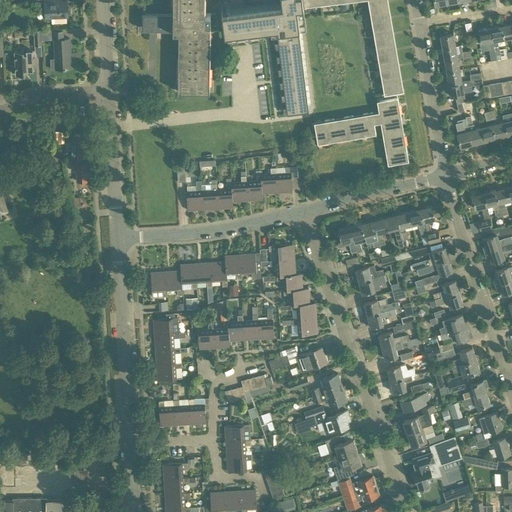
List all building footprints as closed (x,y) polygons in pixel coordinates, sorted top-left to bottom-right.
[(55,0),(46,0),(44,0),(45,18),(54,18),(54,23),(66,22),(66,17),(68,17),(68,15),(70,15),(71,14),(70,9),(69,8),(68,8),(67,1),(55,2),(55,0)] [(142,13),(142,30),(152,30),(179,31),(178,42),(178,92),(209,93),(210,31),(210,14),(204,14),(204,0),(173,0),(173,13),(152,13),(142,13)] [(222,9),(221,9),(224,34),(269,28),(270,28),(277,27),(287,113),(309,111),(309,110),(308,110),(299,32),(303,32),(306,31),(303,6),(302,0),(281,0),(282,7),(276,8),(275,6),(223,12),(222,9)] [(302,0),(303,6),(351,0),(367,0),(384,93),(381,94),(382,99),(376,100),(378,111),(324,121),(325,123),(315,125),(318,143),(375,133),(374,123),(380,122),(388,164),(408,160),(397,97),(396,92),(401,91),(384,0),(302,0)] [(511,24),(502,26),(504,39),(511,38),(511,43),(511,24)] [(502,26),(490,28),(496,60),(508,58),(506,49),(499,50),(497,40),(504,39),(502,26)] [(490,28),(478,30),(480,43),(487,42),(491,61),(496,60),(490,28)] [(41,30),(33,31),(35,56),(42,56),(41,46),(42,46),(41,30)] [(63,31),(51,31),(51,40),(54,39),(55,69),(71,68),(69,38),(63,39),(63,31)] [(453,34),(440,36),(442,48),(455,46),(453,34)] [(455,46),(442,48),(444,60),(457,58),(462,57),(470,55),(470,50),(462,52),(461,45),(455,46)] [(23,51),(14,51),(15,75),(25,74),(24,69),(27,69),(27,71),(33,71),(33,63),(33,58),(32,58),(32,50),(26,51),(26,53),(23,53),(23,51)] [(457,58),(444,60),(446,72),(459,69),(457,58)] [(459,69),(446,72),(449,84),(462,81),(459,69)] [(462,81),(449,84),(451,96),(464,93),(463,87),(482,84),(481,78),(470,80),(462,81)] [(506,81),(500,82),(503,95),(509,94),(506,81)] [(500,82),(494,83),(497,96),(503,95),(500,82)] [(494,83),(489,84),(491,97),(497,96),(494,83)] [(465,117),(466,118),(472,144),(484,141),(480,127),(473,129),(470,116),(465,117)] [(462,121),(455,123),(458,133),(457,133),(460,147),(472,144),(466,118),(461,119),(462,121)] [(504,121),(492,124),(495,138),(507,136),(504,121)] [(492,124),(480,127),(484,141),(495,138),(492,124)] [(55,132),(55,140),(59,140),(59,145),(66,145),(66,132),(55,132)] [(166,136),(143,138),(144,152),(145,167),(145,182),(146,197),(147,212),(170,210),(169,196),(168,181),(168,166),(167,151),(166,136)] [(66,142),(66,150),(72,150),(71,158),(75,158),(75,157),(83,158),(83,164),(87,164),(88,156),(83,156),(83,140),(72,140),(72,142),(66,142)] [(74,164),(74,170),(77,170),(76,181),(87,181),(88,164),(87,164),(83,164),(83,158),(75,157),(75,158),(75,164),(74,164)] [(184,165),(177,166),(178,181),(185,180),(184,165)] [(276,167),(277,191),(277,192),(278,192),(278,190),(292,190),(292,191),(291,177),(298,177),(297,166),(276,167)] [(271,174),(261,174),(262,193),(263,193),(263,191),(277,191),(276,167),(270,168),(271,174)] [(256,181),(246,181),(247,199),(247,201),(249,200),(249,199),(262,198),(262,200),(263,199),(262,193),(261,174),(260,174),(260,171),(255,171),(256,175),(256,181)] [(241,182),(232,182),(233,202),(234,201),(234,200),(247,199),(246,181),(245,172),(240,172),(241,176),(241,182)] [(226,189),(217,190),(218,207),(218,208),(219,208),(219,207),(233,206),(233,202),(232,182),(226,183),(226,189)] [(211,190),(201,191),(202,208),(203,208),(203,209),(204,209),(204,208),(218,207),(217,190),(216,183),(211,184),(211,190)] [(197,191),(186,192),(187,210),(189,210),(189,208),(202,208),(201,191),(201,184),(196,185),(197,191)] [(507,187),(495,190),(501,215),(507,214),(504,202),(510,200),(507,187)] [(495,190),(484,193),(487,206),(493,205),(496,216),(501,215),(495,190)] [(484,193),(472,196),(475,209),(481,207),(484,219),(478,220),(481,231),(492,228),(487,206),(484,193)] [(420,209),(426,236),(428,244),(440,241),(437,231),(431,232),(428,221),(435,220),(434,217),(440,216),(438,207),(432,208),(431,206),(420,209)] [(420,209),(408,212),(411,225),(417,224),(421,237),(426,236),(420,209)] [(408,212),(397,215),(403,240),(409,239),(407,232),(406,232),(405,227),(411,225),(408,212)] [(397,215),(385,218),(388,231),(394,229),(397,241),(398,241),(400,248),(404,247),(403,240),(397,215)] [(385,218),(373,221),(376,234),(388,231),(385,218)] [(373,221),(362,224),(365,237),(371,235),(374,247),(379,246),(378,239),(376,234),(373,221)] [(362,224),(350,226),(356,252),(362,250),(359,238),(365,237),(362,224)] [(511,225),(499,229),(500,235),(511,231),(511,225)] [(340,236),(336,237),(339,247),(349,244),(351,253),(356,251),(356,252),(350,226),(338,229),(340,236)] [(484,239),(482,240),(484,246),(483,246),(485,251),(511,242),(511,241),(511,237),(499,240),(497,234),(484,238),(484,239)] [(511,242),(485,251),(486,256),(489,255),(492,262),(504,258),(503,252),(511,248),(511,242)] [(275,250),(276,260),(294,259),(294,258),(293,258),(292,245),(294,244),(293,244),(269,245),(269,250),(275,250)] [(425,247),(415,250),(417,256),(427,253),(425,247)] [(434,258),(422,261),(424,267),(449,260),(445,247),(432,251),(434,258)] [(241,254),(240,254),(241,273),(251,272),(252,278),(262,278),(261,266),(261,261),(265,261),(267,261),(266,248),(260,249),(260,253),(254,253),(255,255),(241,256),(241,254)] [(351,258),(346,259),(347,266),(359,263),(356,252),(350,254),(351,258)] [(226,255),(225,255),(227,274),(236,273),(237,279),(242,279),(241,273),(240,254),(240,256),(226,257),(226,255)] [(212,262),(211,262),(212,281),(222,280),(222,286),(227,286),(227,274),(225,255),(225,263),(212,264),(212,262)] [(389,264),(395,263),(396,263),(395,261),(393,255),(380,258),(382,266),(389,264)] [(276,265),(277,274),(295,273),(295,272),(294,273),(293,259),(295,259),(294,259),(276,260),(270,260),(270,265),(276,265)] [(449,260),(424,267),(429,265),(431,271),(437,269),(439,275),(452,271),(449,260)] [(196,263),(197,282),(207,281),(207,287),(212,287),(212,281),(211,262),(210,262),(210,264),(197,265),(196,263)] [(182,264),(181,264),(182,289),(197,288),(197,282),(196,263),(195,263),(195,265),(182,266),(182,264)] [(166,271),(167,290),(177,289),(177,295),(178,301),(183,300),(182,289),(181,264),(180,264),(181,272),(167,273),(167,271),(166,271)] [(369,266),(356,270),(359,282),(378,277),(384,276),(382,270),(370,273),(369,266)] [(497,278),(493,279),(495,284),(511,278),(511,272),(509,273),(507,268),(495,271),(497,278)] [(168,296),(167,290),(166,271),(166,273),(152,274),(152,272),(151,272),(152,297),(168,296)] [(283,280),(284,289),(302,288),(302,287),(301,287),(300,274),(302,274),(301,273),(295,273),(277,274),(277,280),(283,280)] [(418,282),(415,283),(416,287),(436,281),(434,275),(422,279),(423,280),(418,282)] [(378,277),(359,282),(362,293),(375,290),(373,284),(385,281),(384,276),(378,277)] [(511,278),(495,284),(497,289),(500,288),(502,295),(511,291),(511,278)] [(444,291),(432,294),(434,300),(459,292),(455,280),(442,284),(444,291)] [(416,288),(418,294),(426,291),(438,287),(436,281),(416,287),(416,288)] [(391,285),(392,291),(405,288),(403,282),(391,285)] [(290,294),(291,303),(309,303),(309,302),(308,302),(307,289),(309,289),(309,288),(302,288),(284,289),(284,295),(290,294)] [(407,297),(406,294),(405,288),(392,291),(394,300),(407,297)] [(435,301),(429,303),(430,308),(448,302),(450,308),(462,304),(459,292),(434,300),(435,301)] [(377,300),(364,303),(367,315),(395,308),(400,307),(398,301),(388,303),(387,298),(377,300)] [(168,301),(158,302),(159,310),(168,310),(168,301)] [(297,309),(298,318),(316,317),(316,316),(315,316),(314,303),(316,303),(315,302),(309,303),(291,303),(291,309),(297,309)] [(253,320),(243,320),(244,339),(245,339),(245,337),(259,336),(259,338),(258,319),(257,306),(252,306),(252,314),(253,320)] [(268,319),(258,319),(259,338),(260,338),(260,336),(273,336),(273,337),(274,337),(272,308),(267,308),(268,319)] [(395,308),(367,315),(370,327),(383,324),(382,317),(396,313),(395,308)] [(238,321),(229,321),(230,338),(244,337),(244,339),(243,320),(242,309),(238,310),(238,315),(238,321)] [(444,309),(434,313),(435,318),(446,315),(444,309)] [(451,325),(439,328),(441,334),(465,326),(469,325),(467,320),(464,321),(462,314),(449,318),(451,325)] [(414,315),(401,318),(403,324),(415,321),(414,315)] [(446,315),(435,318),(430,320),(431,325),(447,320),(446,315)] [(154,333),(179,332),(178,317),(175,317),(166,318),(154,319),(154,320),(155,320),(156,333),(154,333)] [(316,317),(298,318),(292,319),(282,320),(282,324),(298,323),(299,334),(317,333),(317,331),(316,331),(315,318),(317,318),(316,317)] [(223,327),(213,328),(215,347),(216,347),(215,345),(229,344),(229,346),(230,346),(229,340),(230,340),(230,338),(229,321),(227,321),(223,321),(223,327)] [(215,347),(213,328),(213,322),(208,322),(208,328),(198,329),(199,348),(201,348),(200,346),(214,345),(214,347),(215,347)] [(403,324),(393,327),(394,333),(405,330),(403,324)] [(443,340),(451,337),(453,343),(472,337),(469,325),(465,326),(441,334),(443,340)] [(155,348),(180,347),(180,337),(179,332),(154,333),(155,334),(156,334),(157,348),(155,348)] [(392,332),(379,335),(382,347),(409,340),(408,335),(405,336),(405,335),(398,337),(393,338),(392,332)] [(409,340),(382,347),(385,359),(398,356),(396,350),(422,343),(421,337),(409,340)] [(451,342),(439,346),(441,352),(453,348),(451,342)] [(439,346),(432,348),(434,354),(436,354),(441,352),(439,346)] [(156,363),(156,364),(175,362),(175,352),(188,352),(188,347),(180,347),(155,348),(155,349),(157,349),(158,363),(156,363)] [(322,347),(296,356),(302,371),(328,362),(325,355),(322,347)] [(461,357),(453,360),(455,366),(476,359),(472,347),(459,351),(461,357)] [(441,352),(436,354),(438,360),(455,354),(453,348),(441,352)] [(412,351),(400,354),(402,359),(414,356),(412,351)] [(287,354),(269,360),(272,369),(290,363),(287,354)] [(476,359),(455,366),(451,367),(453,373),(461,370),(463,376),(467,374),(467,375),(480,371),(476,359)] [(175,362),(156,364),(158,364),(159,378),(157,378),(157,379),(176,378),(176,367),(182,367),(181,362),(175,362)] [(400,365),(387,369),(390,380),(403,377),(400,365)] [(268,385),(266,377),(264,373),(259,375),(262,386),(268,385)] [(323,385),(311,389),(314,396),(342,386),(340,379),(340,378),(339,375),(338,375),(338,373),(321,379),(323,385)] [(403,377),(390,380),(393,392),(406,389),(405,383),(416,380),(415,374),(408,376),(403,377)] [(262,386),(259,375),(253,376),(256,388),(262,386)] [(447,380),(437,383),(438,389),(449,386),(451,385),(464,381),(462,375),(447,380)] [(256,388),(253,376),(247,378),(250,390),(256,388)] [(306,376),(288,383),(290,389),(309,382),(306,376)] [(250,390),(247,378),(241,380),(243,386),(244,391),(249,390),(250,390)] [(485,379),(483,380),(470,384),(472,390),(462,393),(464,399),(486,392),(485,388),(488,387),(485,379)] [(464,381),(451,385),(453,391),(466,387),(464,381)] [(431,382),(411,387),(412,393),(432,388),(432,387),(437,386),(436,382),(431,383),(431,382)] [(269,385),(249,390),(251,396),(271,391),(269,385)] [(246,397),(244,391),(243,386),(237,387),(240,399),(246,397)] [(342,386),(314,396),(316,403),(328,399),(330,405),(346,399),(346,398),(346,396),(346,394),(344,393),(342,386)] [(240,399),(237,387),(231,389),(234,400),(240,399)] [(234,400),(231,389),(225,390),(228,402),(229,402),(234,400)] [(247,402),(252,401),(251,396),(249,390),(244,391),(246,397),(247,402)] [(179,392),(174,393),(174,399),(176,422),(189,421),(189,423),(191,423),(191,421),(189,398),(179,399),(179,392)] [(464,399),(462,400),(464,406),(476,402),(477,408),(490,404),(486,392),(464,399)] [(426,393),(401,401),(404,411),(426,404),(425,401),(429,399),(426,393)] [(194,398),(189,398),(191,421),(204,420),(204,422),(206,422),(205,403),(194,404),(194,398)] [(164,400),(159,400),(160,425),(161,425),(161,423),(174,422),(174,424),(175,424),(176,424),(176,422),(174,399),(164,400)] [(450,413),(459,410),(457,403),(448,406),(450,413)] [(322,405),(304,412),(306,418),(324,411),(322,405)] [(418,416),(403,421),(407,433),(432,425),(428,414),(434,411),(432,406),(422,409),(424,414),(418,416)] [(263,422),(271,419),(269,411),(260,415),(263,422)] [(325,412),(295,422),(298,430),(297,431),(298,434),(310,430),(309,426),(317,423),(319,431),(324,429),(326,434),(349,426),(344,411),(327,417),(325,412)] [(497,412),(484,416),(489,432),(502,428),(497,412)] [(468,417),(454,421),(456,430),(470,426),(468,417)] [(267,423),(262,425),(264,432),(270,430),(267,423)] [(250,424),(225,425),(225,426),(227,426),(227,439),(226,439),(226,441),(228,441),(245,440),(245,439),(244,430),(250,429),(250,424)] [(432,425),(407,433),(412,446),(427,440),(424,434),(434,431),(432,425)] [(483,439),(481,433),(475,435),(477,441),(483,439)] [(442,434),(428,439),(430,444),(438,441),(444,439),(442,434)] [(339,436),(325,440),(329,453),(337,450),(339,457),(357,451),(353,439),(341,443),(339,436)] [(505,437),(492,441),(497,458),(510,454),(505,437)] [(477,441),(470,443),(471,449),(477,447),(478,448),(489,444),(487,438),(483,439),(477,441)] [(228,454),(227,454),(227,456),(228,456),(246,455),(246,454),(245,444),(251,444),(251,439),(245,439),(245,440),(228,441),(228,454)] [(341,464),(334,467),(338,479),(349,476),(352,475),(349,467),(361,463),(361,462),(362,462),(363,461),(363,460),(364,460),(364,459),(364,458),(364,457),(364,456),(364,455),(363,455),(363,454),(362,454),(361,453),(360,453),(359,453),(358,453),(357,451),(339,457),(341,464)] [(432,453),(412,459),(416,471),(414,471),(417,482),(418,482),(419,488),(422,489),(428,487),(429,484),(428,482),(433,481),(432,479),(433,479),(429,465),(436,463),(432,453)] [(258,454),(246,454),(246,455),(228,456),(229,469),(228,470),(228,471),(247,470),(246,459),(258,459),(258,454)] [(477,458),(475,464),(496,469),(497,462),(477,458)] [(188,462),(163,464),(163,465),(165,464),(165,478),(164,478),(164,479),(166,479),(183,478),(182,468),(188,467),(188,462)] [(277,473),(275,467),(264,471),(266,477),(277,473)] [(511,467),(501,468),(501,485),(511,484),(511,467)] [(279,478),(277,473),(266,477),(268,482),(279,478)] [(349,476),(338,479),(338,480),(343,496),(345,495),(376,485),(373,475),(357,480),(357,481),(351,483),(349,476)] [(166,493),(165,493),(165,494),(165,495),(167,494),(184,493),(183,483),(189,482),(195,482),(195,477),(189,477),(183,478),(166,479),(166,493)] [(281,484),(279,478),(268,482),(270,488),(281,484)] [(283,490),(281,484),(270,488),(272,494),(283,490)] [(470,484),(460,486),(462,493),(471,491),(470,484)] [(376,485),(345,495),(350,509),(361,505),(360,500),(363,499),(379,494),(376,485)] [(254,491),(241,492),(242,509),(241,509),(241,511),(246,511),(246,509),(257,508),(256,489),(254,489),(254,491)] [(239,492),(226,493),(227,510),(226,510),(226,511),(231,511),(231,510),(241,509),(242,509),(241,492),(241,490),(239,490),(239,492)] [(285,496),(283,490),(272,494),(273,499),(285,496)] [(211,492),(210,492),(211,506),(207,506),(207,511),(216,511),(226,510),(227,510),(226,493),(226,491),(224,491),(224,493),(211,494),(211,492)] [(167,508),(166,508),(166,509),(166,510),(168,509),(185,508),(185,507),(184,498),(190,497),(190,492),(184,493),(167,494),(167,508)] [(511,495),(503,496),(504,504),(509,504),(509,511),(511,510),(511,495)] [(17,500),(0,500),(0,511),(62,511),(62,500),(42,500),(42,497),(40,497),(19,497),(19,498),(17,498),(17,500)] [(281,503),(269,507),(270,511),(280,511),(295,508),(293,499),(281,502),(281,503)] [(483,511),(482,502),(475,503),(475,511),(483,511)] [(385,511),(382,503),(356,511),(385,511)] [(449,503),(433,508),(434,511),(444,511),(451,510),(449,503)]
